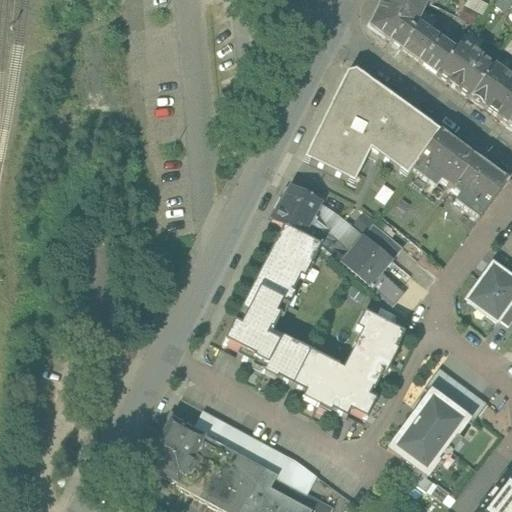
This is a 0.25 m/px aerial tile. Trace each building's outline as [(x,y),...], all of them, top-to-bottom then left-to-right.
[(426,4),(416,0),(382,0),(369,28),(400,50),(413,31),(416,25),(426,4)] [(454,53),(416,25),(413,31),(400,50),(437,77),(454,53)] [(471,53),(460,45),(454,53),(437,77),(468,100),(492,68),(480,60),(481,58),(472,52),(471,53)] [(508,72),(496,63),(492,68),(468,100),(483,110),(484,109),(500,122),(511,105),(511,67),(511,68),(508,72)] [(359,78),(344,82),(343,81),(307,153),(313,155),(309,164),(347,183),(352,174),(357,177),(370,153),(398,174),(402,168),(410,174),(411,173),(410,172),(434,139),(427,134),(431,128),(360,77),(359,78)] [(511,105),(500,122),(506,126),(506,127),(511,131),(511,105)] [(474,160),(438,134),(434,139),(410,172),(411,173),(434,190),(439,182),(451,191),(474,160)] [(506,183),(474,160),(451,191),(459,197),(454,205),(478,222),(506,183)] [(317,205),(289,190),(272,223),(279,227),(318,247),(324,249),(341,264),(350,253),(332,238),(307,225),(317,205)] [(401,249),(371,226),(362,239),(391,263),(401,249)] [(318,247),(279,227),(248,287),(287,307),(318,247)] [(391,263),(362,239),(350,253),(341,264),(370,289),(381,275),(391,263)] [(442,270),(425,257),(417,266),(435,279),(442,270)] [(511,302),(511,282),(492,268),(466,303),(496,324),(511,302)] [(399,292),(381,275),(370,289),(388,305),(399,292)] [(287,307),(248,287),(217,346),(292,385),(308,355),(272,336),(287,307)] [(343,373),(308,355),(292,385),(291,387),(360,423),(405,338),(370,320),(343,373)] [(468,422),(430,394),(387,452),(426,480),(438,464),(436,463),(455,437),(457,438),(468,422)] [(285,464),(210,423),(201,439),(192,434),(196,427),(173,415),(169,424),(157,447),(145,470),(177,486),(176,490),(217,511),(331,511),(332,510),(293,489),(300,476),(283,467),(285,464)] [(511,511),(511,479),(506,475),(477,511),(511,511)] [(427,511),(429,510),(419,502),(413,510),(415,511),(427,511)]
